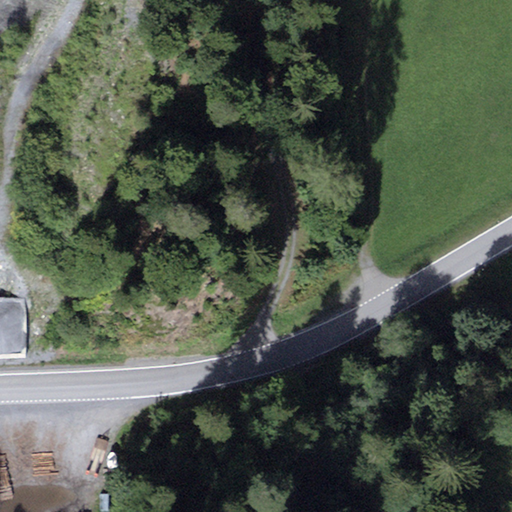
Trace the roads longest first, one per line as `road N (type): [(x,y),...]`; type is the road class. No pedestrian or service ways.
road 1 (tertiary): [(511,232),(321,339),(246,365),(167,381),(0,389)]
road 2 (track): [(246,365),(291,233),(264,92),(265,0)]
road 3 (track): [(372,313),(359,70),(365,0)]
